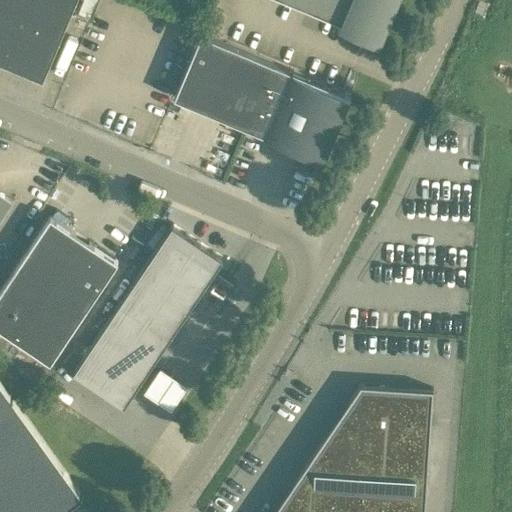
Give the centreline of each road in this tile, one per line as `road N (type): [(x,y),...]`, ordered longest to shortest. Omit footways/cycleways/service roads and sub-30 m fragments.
road 1 (unknown): [(441,511),(453,363),(334,354),(430,127),(439,121),(463,129),(466,175)]
road 2 (unclassified): [(0,117),(327,255)]
road 3 (unclassified): [(165,511),(202,467),(327,255)]
road 4 (unclassified): [(327,255),(459,0)]
road 5 (unknown): [(231,511),(334,354)]
